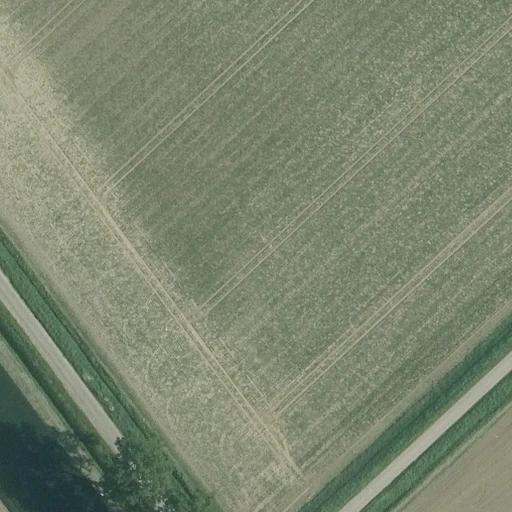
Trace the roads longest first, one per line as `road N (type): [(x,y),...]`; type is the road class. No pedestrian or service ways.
road 1 (unclassified): [(159,511),(0,300)]
road 2 (unclassified): [(349,511),(511,365)]
